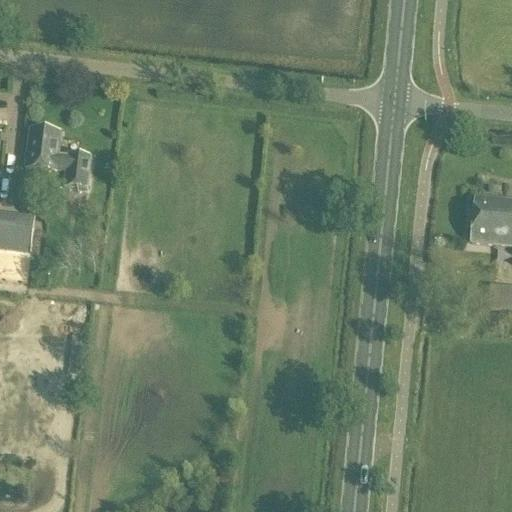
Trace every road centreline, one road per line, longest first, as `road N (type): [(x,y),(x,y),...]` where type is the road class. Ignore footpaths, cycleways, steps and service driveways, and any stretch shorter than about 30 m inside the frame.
road 1 (primary): [(354,511),(394,103)]
road 2 (unclassified): [(394,103),(0,54)]
